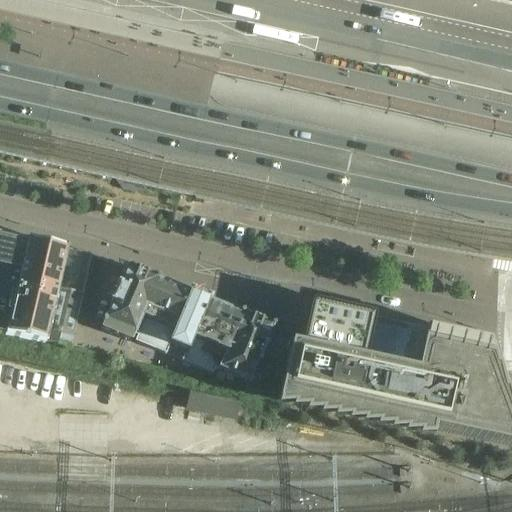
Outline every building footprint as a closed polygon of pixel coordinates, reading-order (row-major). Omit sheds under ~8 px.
[(295,94),(278,90),(222,77),(195,196),(356,233),(385,239),(405,243),(424,247),(444,251),(464,254),(490,138),(295,94)] [(44,343),(65,250),(26,241),(0,235),(0,333),(4,335),(44,343)] [(70,349),(90,257),(65,250),(44,343),(70,349)] [(272,328),(264,324),(264,323),(248,317),(248,318),(240,314),(239,316),(207,303),(208,301),(189,293),(188,295),(156,282),(157,280),(156,280),(149,277),(150,276),(133,269),(133,270),(125,267),(124,268),(124,270),(126,270),(118,288),(117,287),(111,302),(112,303),(105,320),(104,320),(103,323),(104,323),(101,330),(129,342),(132,335),(133,335),(141,318),(163,327),(161,332),(170,336),(167,344),(186,353),(192,339),(215,349),(213,353),(222,357),(217,370),(248,383),(249,380),(248,379),(255,362),(257,362),(263,348),(262,347),(269,330),(271,330),(272,328)] [(431,439),(431,430),(511,447),(511,415),(505,392),(502,391),(496,368),(493,367),(488,344),(483,343),(422,330),(413,328),(412,334),(402,332),(402,331),(402,329),(402,328),(401,327),(401,326),(400,325),(399,325),(397,324),(396,324),(395,324),(394,325),(393,325),(392,326),(391,327),(390,328),(390,329),(382,327),(380,327),(382,321),(372,319),(312,305),(304,340),(302,347),(289,344),(275,409),(291,407),(289,412),(305,410),(304,415),(319,413),(318,418),(333,416),(332,421),(347,420),(346,424),(361,423),(360,427),(375,426),(374,430),(389,429),(388,433),(403,433),(402,436),(417,436),(416,440),(431,439)] [(188,398),(185,412),(186,413),(198,415),(235,423),(237,411),(238,405),(230,403),(189,394),(188,398)]
